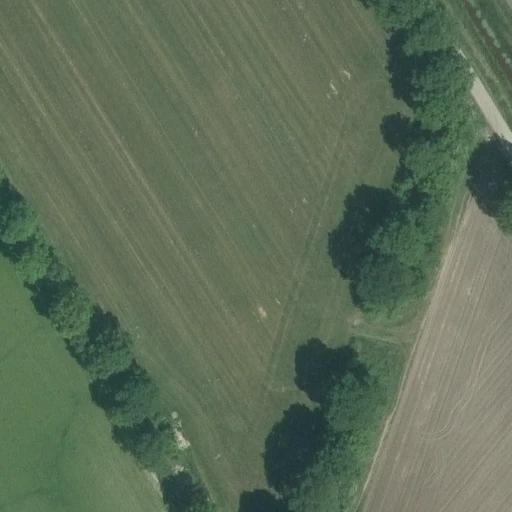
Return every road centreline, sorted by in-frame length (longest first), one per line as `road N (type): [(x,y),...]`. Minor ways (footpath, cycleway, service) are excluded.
road 1 (track): [(488,106),(352,511)]
road 2 (unclassified): [(511,144),(424,0)]
